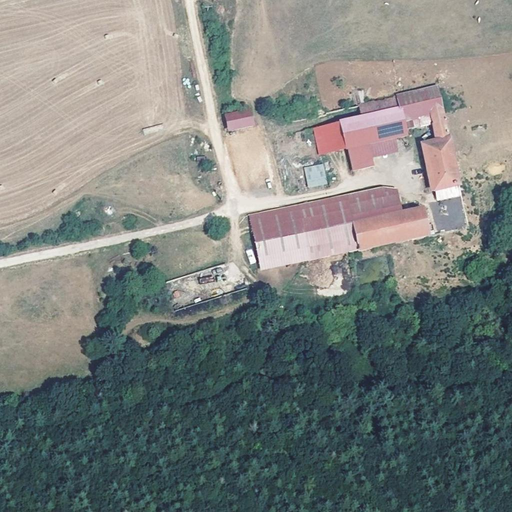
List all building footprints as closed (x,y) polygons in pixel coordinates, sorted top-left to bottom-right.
[(419,147),(429,191),(454,187),(432,86),(392,97),(395,108),(356,117),(353,103),(320,112),(322,124),(308,127),(313,152),(400,134),(399,130),(426,123),(431,144),(419,147)] [(392,94),(353,103),(356,117),(395,108),(392,97),(392,94)] [(250,110),(226,115),(229,131),(253,125),(250,110)] [(320,184),(316,164),(299,167),(304,186),(320,184)] [(348,225),(398,214),(395,202),(345,212),(341,195),(244,216),(254,262),(351,242),(348,227),(348,225)] [(351,242),(353,251),(425,233),(419,210),(398,214),(348,225),(348,227),(351,242)]
